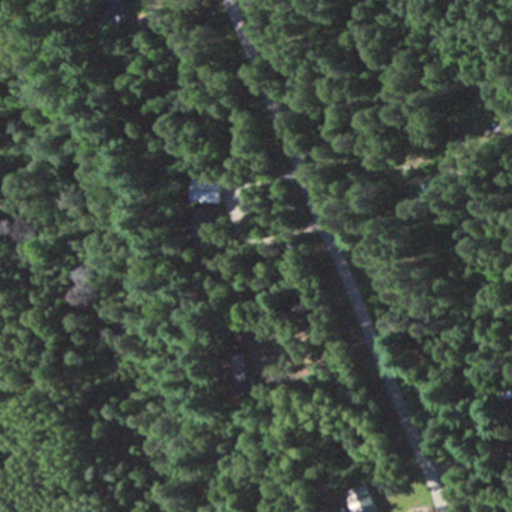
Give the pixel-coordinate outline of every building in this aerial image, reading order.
[(101,0),(97,1),(103,31),(130,24),(124,0),(101,0)] [(173,60),(186,53),(179,38),(166,44),(173,60)] [(221,180),(188,180),(188,203),(221,203),(221,180)] [(185,238),(210,238),(210,210),(185,210),(185,238)] [(232,395),(248,395),(247,355),(231,356),(232,395)] [(349,493),(354,511),(379,511),(371,486),(349,493)]
